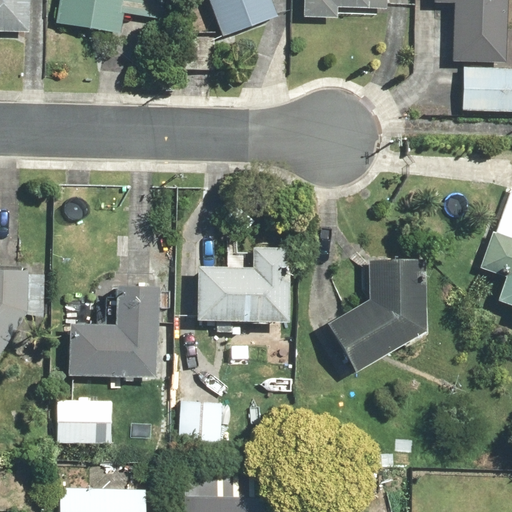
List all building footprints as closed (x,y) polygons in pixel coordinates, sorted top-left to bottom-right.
[(0,0),(0,32),(26,33),(27,0),(0,0)] [(58,0),(56,25),(120,33),(123,14),(160,19),(162,0),(58,0)] [(206,0),(221,36),(276,15),(270,0),(206,0)] [(302,0),(302,18),(335,19),(336,7),(385,8),(385,0),(302,0)] [(430,0),(431,3),(451,4),(448,61),(502,63),(504,0),(430,0)] [(511,67),(463,65),(461,110),(511,112),(511,67)] [(511,183),(507,182),(480,267),(502,274),(494,301),(511,306),(511,183)] [(251,268),(195,264),(193,321),(286,324),(288,249),(252,248),(251,268)] [(323,322),(353,375),(425,327),(427,262),(368,258),(366,298),(323,322)] [(42,316),(43,273),(0,271),(0,349),(24,315),(42,316)] [(165,340),(159,340),(161,289),(112,287),(110,326),(67,324),(64,378),(164,383),(165,340)] [(346,394),(299,393),(297,455),(345,456),(346,394)] [(113,399),(55,398),(54,444),(112,446),(113,399)] [(224,405),(178,403),(176,462),(222,464),(224,405)] [(99,489),(59,487),(57,511),(143,511),(145,489),(139,489),(140,469),(100,467),(99,489)] [(263,511),(265,475),(182,472),(179,511),(263,511)]
